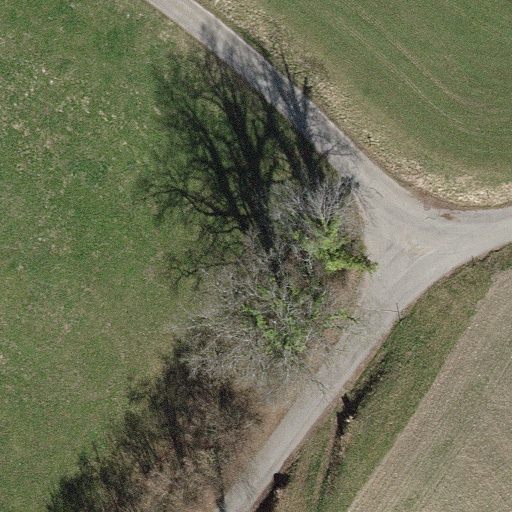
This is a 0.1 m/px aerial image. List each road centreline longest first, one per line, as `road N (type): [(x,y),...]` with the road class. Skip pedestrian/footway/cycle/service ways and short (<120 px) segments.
road 1 (unclassified): [(161,0),(238,53),(434,261)]
road 2 (unclassified): [(215,511),(434,261)]
